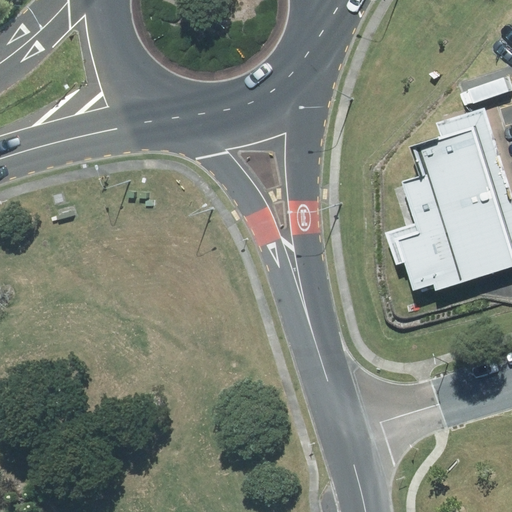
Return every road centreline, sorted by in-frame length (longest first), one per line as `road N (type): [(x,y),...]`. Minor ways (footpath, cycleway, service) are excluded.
road 1 (tertiary): [(275,84),(299,181),(302,290)]
road 2 (tertiary): [(302,290),(209,109)]
road 3 (primary): [(185,106),(0,157)]
road 4 (residential): [(348,434),(511,382)]
road 5 (tertiary): [(348,434),(302,290)]
road 6 (primary): [(185,106),(132,76),(114,50),(105,0)]
